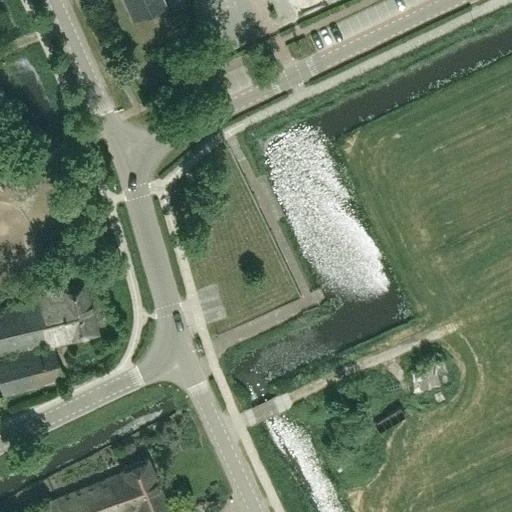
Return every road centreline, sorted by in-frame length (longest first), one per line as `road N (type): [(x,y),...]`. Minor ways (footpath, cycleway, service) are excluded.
road 1 (tertiary): [(122,155),(450,0)]
road 2 (tertiary): [(0,444),(181,350)]
road 3 (tertiary): [(181,350),(122,155)]
road 4 (tertiary): [(258,511),(181,350)]
road 5 (tertiary): [(122,155),(50,0)]
